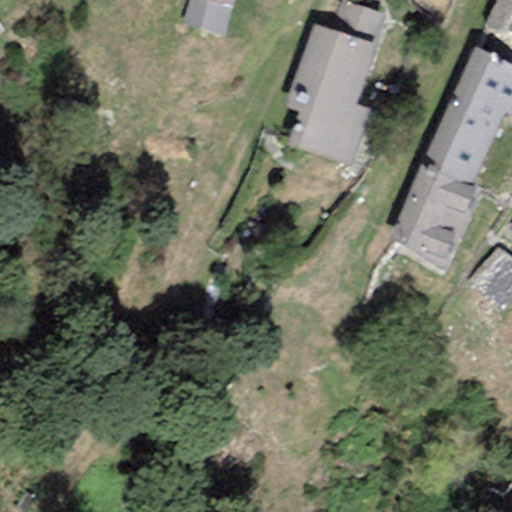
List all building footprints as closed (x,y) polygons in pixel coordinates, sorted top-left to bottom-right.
[(196,0),(222,14),(225,0),(196,0)] [(511,49),(511,2),(510,2),(492,39),(511,49)] [(359,51),(298,12),(270,103),(285,113),(278,135),(336,172),(350,127),(338,120),(359,51)] [(511,102),(511,78),(457,43),(423,155),(462,180),(485,103),(508,117),(511,102)] [(469,193),(413,161),(384,233),(429,269),(439,241),(449,249),(469,193)] [(511,210),(500,228),(511,236),(511,210)] [(497,311),(511,293),(511,262),(493,248),(461,282),(497,311)] [(17,511),(20,511),(29,498),(19,493),(11,508),(17,511)]
